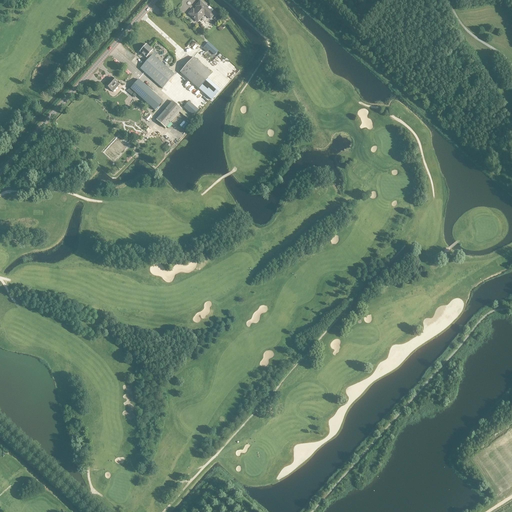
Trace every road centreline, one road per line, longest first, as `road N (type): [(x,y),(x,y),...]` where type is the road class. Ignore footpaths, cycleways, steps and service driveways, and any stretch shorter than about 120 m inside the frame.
road 1 (unknown): [(306,511),(483,314),(511,304)]
road 2 (tertiary): [(0,172),(155,0)]
road 3 (unknown): [(407,62),(387,79),(511,188)]
road 4 (unknown): [(402,0),(407,62),(461,23)]
